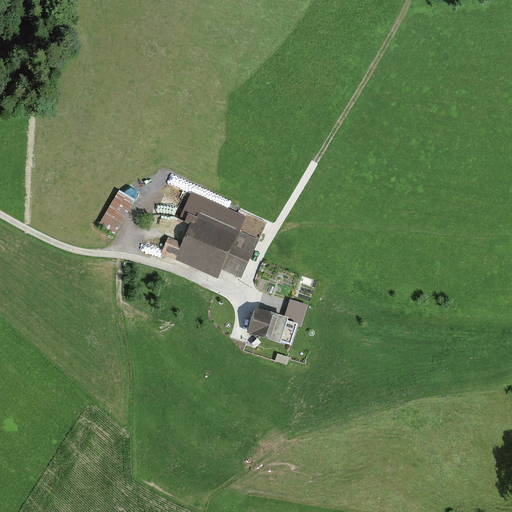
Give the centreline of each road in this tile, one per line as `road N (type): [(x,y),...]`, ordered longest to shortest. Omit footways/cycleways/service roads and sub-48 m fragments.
road 1 (track): [(244,298),(259,254),(410,0)]
road 2 (residential): [(0,213),(80,252),(153,263),(244,298)]
